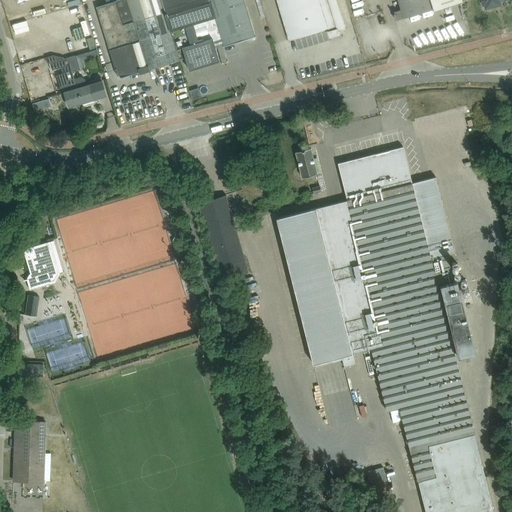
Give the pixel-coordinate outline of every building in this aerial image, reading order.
[(119,0),(96,7),(109,50),(117,76),(121,74),(122,77),(139,72),(140,74),(151,71),(150,69),(180,60),(177,50),(173,39),(161,0),(119,0)] [(161,0),(173,39),(177,50),(183,48),(190,70),(219,61),(213,39),(221,36),(224,46),(255,36),(243,0),(161,0)] [(277,0),(289,40),(327,28),(328,31),(329,32),(337,30),(337,31),(338,31),(346,29),(337,0),(277,0)] [(398,0),(401,10),(393,12),(395,20),(404,17),(433,9),(434,10),(463,1),(462,0),(398,0)] [(481,0),(483,5),(485,5),(486,9),(495,6),(494,3),(500,1),(504,0),(481,0)] [(53,55),(46,57),(48,63),(50,63),(52,71),(61,68),(63,73),(64,73),(69,90),(64,92),(69,107),(82,103),(75,78),(74,78),(72,71),(73,70),(68,57),(64,58),(64,57),(53,55)] [(68,57),(73,70),(79,68),(75,55),(73,56),(68,57)] [(75,78),(82,103),(95,99),(107,95),(102,79),(102,80),(101,77),(86,82),(85,78),(81,76),(75,78)] [(403,147),(338,163),(348,200),(277,218),(313,364),(342,356),(344,366),(356,364),(353,353),(372,349),(387,411),(392,410),(396,425),(404,424),(425,511),(494,511),(437,283),(454,279),(448,254),(455,253),(436,177),(412,183),(403,147)] [(296,152),(302,177),(317,174),(311,148),(296,152)] [(221,281),(239,275),(249,272),(227,194),(198,203),(221,281)] [(54,280),(58,273),(48,242),(50,242),(50,241),(23,249),(30,274),(29,274),(27,278),(28,279),(27,279),(30,290),(50,284),(50,282),(54,280)] [(475,353),(466,313),(457,280),(440,285),(458,357),(468,354),(475,353)] [(28,295),(25,315),(35,316),(38,296),(28,295)] [(17,375),(27,376),(43,376),(44,365),(18,364),(17,375)] [(14,481),(45,482),(47,422),(16,421),(15,447),(17,447),(16,455),(14,455),(14,481)] [(367,471),(371,488),(374,498),(390,493),(384,467),(367,471)]
